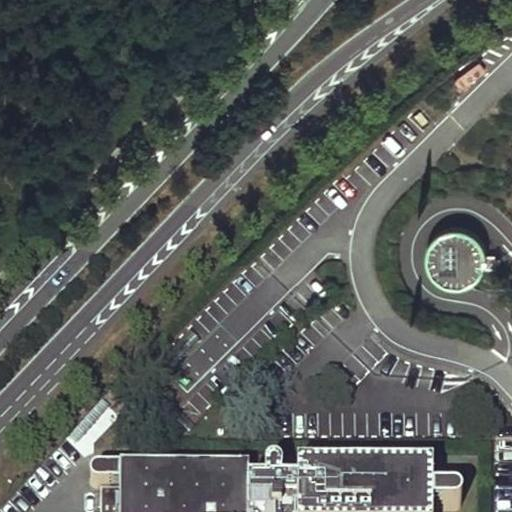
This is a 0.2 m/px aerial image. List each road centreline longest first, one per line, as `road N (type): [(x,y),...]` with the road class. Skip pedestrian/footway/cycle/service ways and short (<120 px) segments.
road 1 (secondary): [(0,403),(277,117),(429,0)]
road 2 (secondary): [(319,0),(0,342)]
